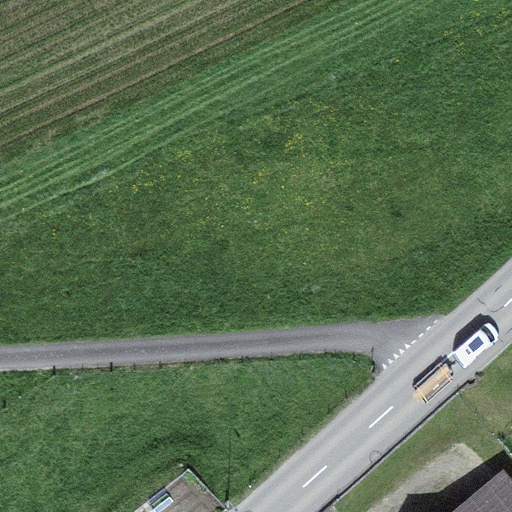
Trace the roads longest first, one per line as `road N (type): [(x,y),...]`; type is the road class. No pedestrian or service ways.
road 1 (track): [(0,350),(477,331)]
road 2 (secondary): [(276,511),(511,300)]
